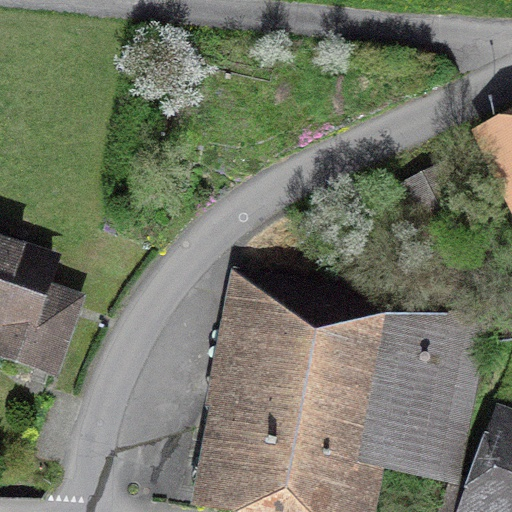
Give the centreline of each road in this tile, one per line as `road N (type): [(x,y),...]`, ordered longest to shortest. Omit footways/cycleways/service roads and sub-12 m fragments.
road 1 (residential): [(83,511),(112,377),(166,279),(247,199),(511,75)]
road 2 (residential): [(115,0),(511,42)]
